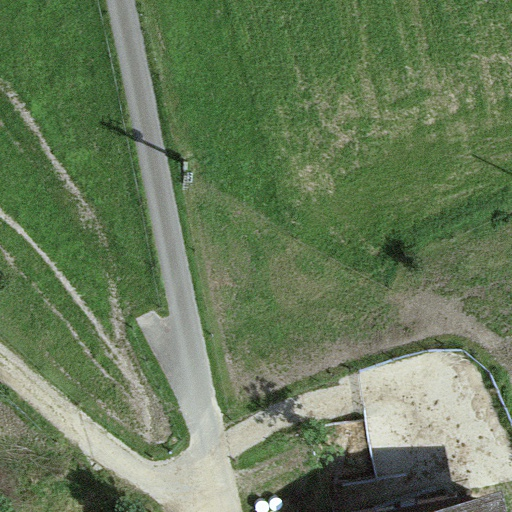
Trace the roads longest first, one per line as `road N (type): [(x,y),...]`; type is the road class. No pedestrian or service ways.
road 1 (unclassified): [(122,0),(236,511)]
road 2 (track): [(0,366),(134,477),(183,505),(226,511)]
